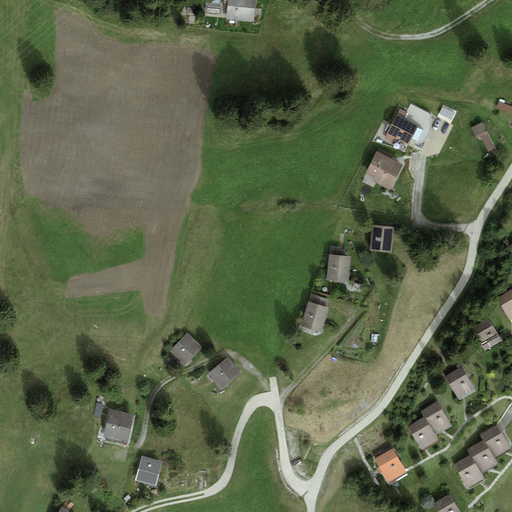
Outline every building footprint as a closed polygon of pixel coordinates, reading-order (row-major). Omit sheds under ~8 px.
[(219,13),(220,0),(207,0),(207,11),(219,13)] [(255,0),(227,0),(226,18),(253,20),(255,0)] [(397,113),(396,113),(387,131),(388,131),(384,140),(391,143),(394,138),(397,139),(398,137),(423,149),(431,129),(431,113),(410,103),(407,111),(399,108),(397,113)] [(511,106),(499,105),(498,111),(511,113),(511,106)] [(477,123),(471,126),(476,138),(483,135),(477,123)] [(403,162),(376,149),(365,171),(374,175),(373,180),(390,188),(403,162)] [(395,224),(373,222),(370,249),(392,252),(395,224)] [(351,254),(329,252),(326,279),(348,282),(351,254)] [(511,286),(496,296),(511,320),(511,319),(511,286)] [(329,305),(308,299),(300,324),(321,331),(329,305)] [(488,315),(472,325),(485,349),(502,339),(488,315)] [(187,332),(170,350),(183,363),(201,345),(187,332)] [(228,356),(209,372),(221,387),(240,371),(228,356)] [(461,365),(444,375),(458,398),(476,388),(461,365)] [(438,399),(420,410),(424,414),(436,433),(451,425),(438,399)] [(133,412),(108,408),(103,436),(128,440),(133,412)] [(424,414),(408,425),(422,447),(438,437),(436,433),(424,414)] [(497,423),(481,433),(483,438),(494,456),(511,447),(497,423)] [(483,438),(467,449),(470,453),(481,471),(498,462),(494,456),(483,438)] [(393,446),(375,457),(388,480),(406,469),(393,446)] [(470,453),(454,464),(469,487),(485,478),(481,471),(470,453)] [(162,461),(140,456),(135,479),(156,484),(162,461)] [(461,511),(450,493),(432,503),(438,511),(461,511)]
